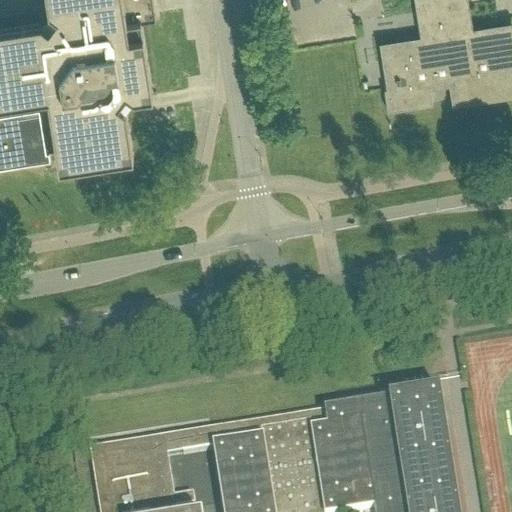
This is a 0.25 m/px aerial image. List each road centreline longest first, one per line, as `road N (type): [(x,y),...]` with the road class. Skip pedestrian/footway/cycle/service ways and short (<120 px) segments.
road 1 (tertiary): [(0,342),(269,291)]
road 2 (tertiary): [(260,237),(0,289)]
road 3 (tertiary): [(511,195),(260,237)]
road 4 (tertiary): [(269,291),(511,245)]
road 5 (unclassified): [(260,237),(223,0)]
